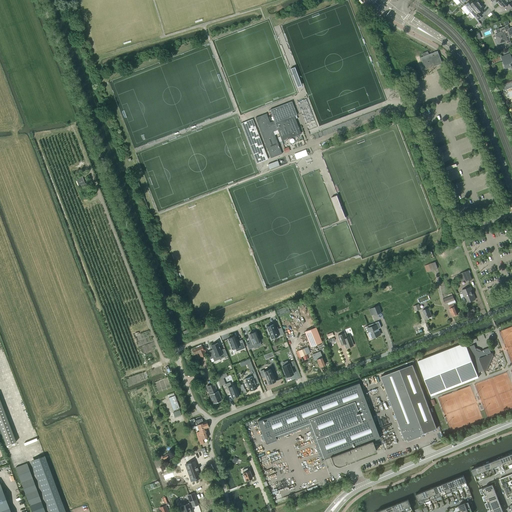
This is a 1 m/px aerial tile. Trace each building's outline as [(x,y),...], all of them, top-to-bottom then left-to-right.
[(467,9),(470,13),(480,4),(476,0),(475,0),(471,3),(470,1),(465,5),(467,7),(467,9)] [(511,0),(504,0),(499,5),(503,9),(509,4),(511,8),(511,7),(511,0)] [(480,4),(470,13),(473,17),(475,17),(477,19),(478,20),(482,17),(481,15),(479,13),(484,8),(480,4)] [(511,34),(511,27),(509,28),(508,25),(496,30),(498,35),(496,36),(499,44),(505,41),(506,44),(511,42),(509,38),(511,38),(510,36),(511,34)] [(438,51),(429,55),(428,52),(422,54),(423,57),(421,58),(426,70),(442,63),(438,51)] [(511,57),(510,54),(501,57),(504,65),(510,63),(511,67),(511,57)] [(297,88),(301,86),(294,67),(290,69),(297,88)] [(260,116),(255,118),(266,145),(269,154),(271,158),(272,158),(277,156),(282,154),(273,132),(278,130),(282,141),(301,134),(300,132),(294,116),(297,115),(293,106),(290,107),(289,102),(283,105),(270,110),(274,121),(270,123),(266,114),(260,116)] [(268,159),(252,119),(241,123),(256,163),(268,159)] [(278,160),(268,164),(270,169),(280,165),(278,160)] [(76,179),(80,188),(86,185),(83,176),(76,179)] [(340,221),(346,218),(337,196),(331,198),(340,221)] [(424,266),(426,272),(438,268),(435,262),(424,266)] [(468,270),(459,274),(462,281),(465,280),(466,282),(472,280),(468,270)] [(462,290),(466,303),(475,299),(470,287),(462,290)] [(458,314),(454,303),(456,303),(452,293),(450,294),(451,296),(443,299),(445,304),(448,303),(453,316),(458,314)] [(379,305),(372,308),(375,315),(382,313),(379,305)] [(279,316),(290,311),(288,306),(277,310),(279,316)] [(422,310),(425,318),(432,316),(429,308),(422,310)] [(379,329),(381,327),(379,321),(364,327),(367,333),(370,332),(373,338),(380,335),(378,331),(379,330),(379,329)] [(266,327),(271,338),(283,334),(281,328),(278,329),(277,327),(275,328),(273,324),(270,325),(270,324),(267,325),(268,326),(266,327)] [(316,327),(305,332),(311,346),(322,342),(316,327)] [(251,345),(260,342),(255,331),(254,332),(254,331),(251,332),(252,333),(249,334),(250,338),(248,339),(249,342),(246,343),(249,349),(252,348),(251,345)] [(344,342),(346,348),(353,345),(350,336),(346,338),(344,333),(338,335),(341,343),(344,342)] [(245,348),(243,344),(242,340),(239,341),(238,339),(236,340),(234,336),(228,339),(232,349),(235,348),(236,351),(245,348)] [(465,342),(418,361),(431,396),(479,377),(477,373),(485,370),(486,370),(492,355),(489,347),(480,351),(477,350),(475,344),(467,347),(465,342)] [(211,350),(207,352),(210,359),(212,358),(214,361),(219,359),(218,356),(224,353),(222,349),(220,350),(217,343),(211,345),(213,350),(211,351),(211,350)] [(192,350),(194,355),(199,353),(201,358),(206,356),(202,346),(192,350)] [(317,359),(320,367),(325,365),(320,351),(312,355),(314,361),(317,359)] [(293,374),(289,364),(282,366),(286,377),(293,374)] [(421,434),(433,430),(437,428),(413,364),(381,377),(405,441),(407,440),(408,441),(422,436),(421,434)] [(264,374),(268,384),(275,381),(269,368),(263,371),(262,369),(259,370),(261,375),(264,374)] [(251,376),(245,379),(247,383),(246,383),(247,387),(248,387),(250,391),(257,388),(255,384),(259,382),(255,373),(251,375),(251,376)] [(230,382),(225,384),(227,388),(228,388),(232,398),(239,395),(234,385),(231,386),(230,382)] [(276,439),(274,435),(274,434),(309,421),(323,458),(321,459),(330,456),(331,460),(333,460),(334,461),(336,463),(338,464),(340,464),(341,465),(346,463),(345,462),(376,451),(372,441),(379,438),(359,383),(257,421),(266,443),(276,439)] [(218,391),(217,392),(214,384),(207,386),(210,394),(209,395),(213,404),(222,401),(218,391)] [(169,397),(173,410),(179,408),(176,395),(169,397)] [(0,429),(7,446),(16,443),(0,401),(0,429)] [(200,432),(199,432),(200,435),(207,433),(205,429),(209,428),(207,422),(203,423),(202,419),(196,421),(200,432)] [(200,435),(199,432),(197,433),(201,445),(204,444),(202,440),(208,438),(207,433),(200,435)] [(192,461),(203,457),(201,452),(190,456),(192,461)] [(65,511),(44,455),(30,460),(49,511),(65,511)] [(509,455),(500,459),(502,464),(506,462),(507,463),(502,465),(504,470),(511,467),(511,462),(511,461),(509,455)] [(240,464),(242,459),(234,456),(232,461),(240,464)] [(500,459),(490,462),(492,467),(497,465),(498,467),(493,468),(495,474),(504,470),(502,465),(500,459)] [(189,463),(185,464),(190,480),(195,478),(195,479),(196,478),(200,476),(198,470),(198,469),(197,469),(197,468),(197,467),(194,461),(190,462),(189,463)] [(490,462),(481,466),(483,471),(488,469),(488,471),(484,472),(486,478),(495,474),(493,468),(490,462)] [(44,511),(27,464),(16,468),(31,511),(44,511)] [(486,478),(484,472),(481,466),(472,470),(474,475),(478,473),(479,475),(474,476),(476,481),(486,478)] [(243,473),(246,481),(253,479),(250,471),(249,471),(248,468),(243,470),(244,473),(243,473)] [(511,473),(500,479),(502,484),(510,481),(508,477),(511,476),(511,477),(511,473)] [(458,478),(462,488),(467,486),(463,476),(458,478)] [(453,480),(456,490),(462,488),(458,478),(458,479),(453,481),(453,480)] [(502,484),(504,489),(511,485),(510,481),(511,480),(511,479),(510,481),(502,484)] [(447,482),(451,492),(456,490),(453,480),(452,480),(453,481),(448,483),(447,482)] [(442,484),(446,494),(451,492),(447,482),(447,483),(442,485),(442,484)] [(0,483),(0,511),(10,511),(9,508),(0,483)] [(437,486),(441,496),(446,494),(442,484),(442,485),(437,487),(437,486)] [(432,488),(431,488),(435,498),(441,496),(437,486),(437,487),(432,489),(432,488)] [(483,493),(484,496),(495,492),(494,488),(489,490),(488,486),(481,489),(483,493)] [(426,490),(430,500),(435,498),(431,488),(431,489),(426,491),(426,490)] [(421,492),(425,502),(430,500),(426,490),(426,491),(421,493),(421,492)] [(425,502),(421,492),(421,493),(416,495),(416,494),(415,494),(419,504),(420,504),(425,502)] [(486,500),(487,503),(498,499),(497,495),(492,497),(491,494),(495,492),(484,496),(486,500)] [(402,502),(406,511),(412,509),(408,499),(407,500),(408,500),(403,502),(402,502)] [(489,507),(490,510),(501,506),(499,502),(495,504),(494,501),(498,499),(487,503),(489,507)] [(185,502),(178,504),(180,511),(191,511),(188,503),(185,504),(185,502)] [(397,504),(400,511),(405,511),(406,511),(402,502),(397,504)] [(460,511),(471,508),(468,502),(458,506),(459,506),(461,511),(460,511)]
